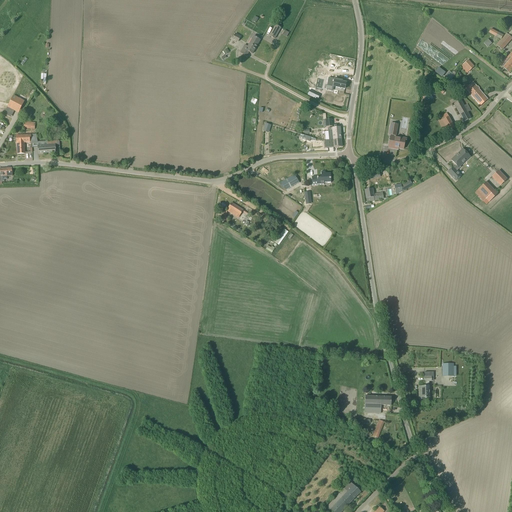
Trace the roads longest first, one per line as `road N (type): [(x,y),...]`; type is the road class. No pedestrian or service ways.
road 1 (unclassified): [(416,453),(377,311),(351,157)]
road 2 (unclassified): [(214,181),(0,163)]
road 3 (unclassified): [(511,85),(466,126),(403,159),(373,164),(351,157)]
road 4 (unclassified): [(351,157),(361,37),(354,0)]
road 5 (unclassified): [(351,157),(279,157),(214,181)]
